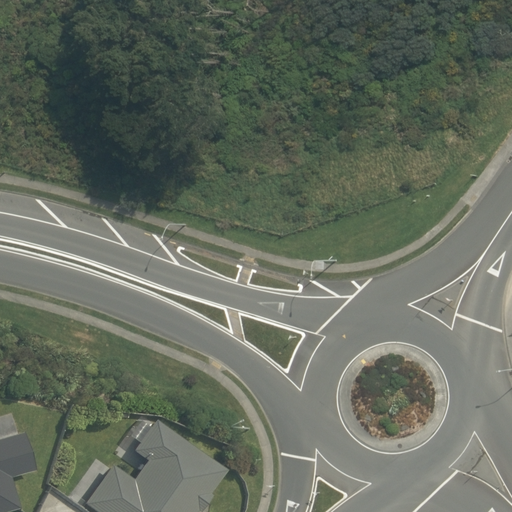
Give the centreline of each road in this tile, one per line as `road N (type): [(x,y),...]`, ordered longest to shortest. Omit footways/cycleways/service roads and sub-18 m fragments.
road 1 (secondary): [(333,364),(171,298),(0,260)]
road 2 (tertiary): [(511,219),(427,338)]
